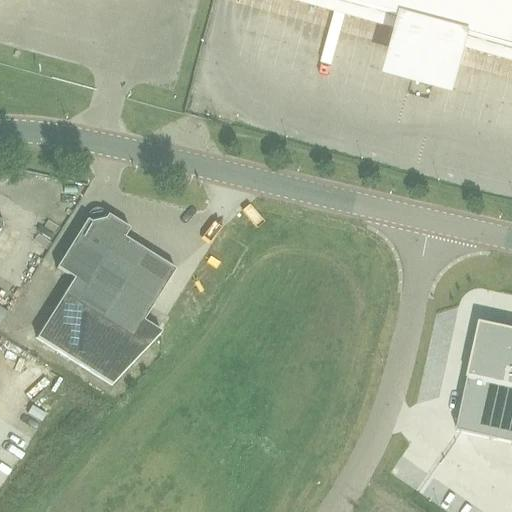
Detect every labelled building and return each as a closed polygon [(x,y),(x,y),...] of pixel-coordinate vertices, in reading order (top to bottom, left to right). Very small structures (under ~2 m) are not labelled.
[(511,0),(336,0),(511,50),(511,0)] [(189,33),(172,41),(177,51),(194,43),(189,33)] [(163,75),(183,65),(178,55),(158,65),(163,75)] [(39,202),(63,215),(67,207),(42,195),(39,202)] [(36,206),(31,213),(54,226),(59,219),(36,206)] [(62,297),(35,339),(111,387),(146,350),(162,333),(144,321),(175,271),(124,238),(129,230),(107,216),(104,220),(90,223),(86,221),(56,269),(73,280),(62,297)] [(477,334),(456,433),(505,443),(511,444),(511,331),(510,331),(480,324),(478,334),(477,334)] [(23,372),(43,388),(55,373),(35,356),(23,372)] [(232,511),(237,505),(167,461),(135,511),(232,511)]
